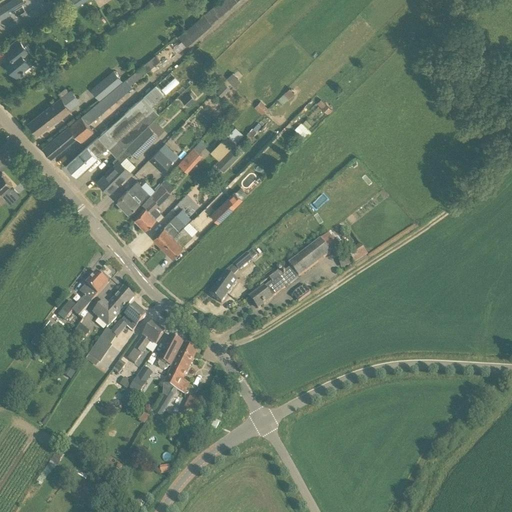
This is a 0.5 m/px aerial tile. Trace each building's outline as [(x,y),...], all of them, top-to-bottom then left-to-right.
[(23,0),(13,0),(0,8),(0,18),(25,3),(23,0)] [(87,0),(66,0),(65,1),(71,10),(87,0)] [(234,5),(229,0),(221,0),(204,14),(212,24),(234,5)] [(187,46),(200,35),(191,25),(178,36),(187,46)] [(18,40),(6,50),(11,57),(5,62),(19,79),(26,74),(23,71),(30,65),(23,57),(29,53),(18,40)] [(91,90),(100,101),(123,81),(115,70),(91,90)] [(233,72),(227,78),(235,86),(241,80),(233,72)] [(126,80),(81,117),(88,125),(118,101),(121,104),(125,100),(122,96),(133,88),(126,80)] [(230,89),(225,84),(217,92),(221,97),(230,89)] [(166,97),(156,86),(144,97),(143,96),(98,136),(108,147),(116,156),(149,126),(160,115),(154,108),(166,97)] [(68,92),(66,88),(58,94),(61,98),(68,92)] [(71,91),(61,98),(29,123),(38,134),(70,109),(68,106),(77,99),(71,91)] [(188,92),(181,98),(189,106),(195,100),(188,92)] [(283,105),(289,100),(284,95),(278,100),(283,105)] [(317,104),(322,109),(326,105),(321,100),(317,104)] [(263,114),(268,108),(260,101),(255,106),(263,114)] [(326,105),(322,109),(328,116),(333,111),(326,105)] [(227,112),(219,120),(225,126),(233,118),(227,112)] [(81,117),(43,148),(52,158),(77,137),(81,142),(94,132),(88,125),(81,117)] [(110,193),(130,172),(121,163),(132,151),(137,157),(159,136),(149,126),(113,161),(115,164),(98,181),(110,193)] [(248,133),(252,138),(257,133),(252,129),(248,133)] [(212,168),(219,161),(237,142),(229,134),(210,153),(211,154),(204,160),(212,168)] [(77,174),(108,147),(98,136),(68,164),(77,174)] [(201,140),(194,148),(200,154),(207,145),(201,140)] [(171,148),(165,143),(149,160),(163,172),(173,161),(165,154),(171,148)] [(239,149),(236,146),(216,167),(219,170),(239,149)] [(203,157),(200,154),(194,148),(193,148),(178,165),(187,173),(203,157)] [(141,179),(149,174),(146,167),(137,172),(141,179)] [(0,194),(0,195),(12,184),(2,173),(0,175),(0,194)] [(151,195),(154,198),(147,205),(140,212),(140,213),(135,218),(145,229),(156,218),(161,213),(155,208),(175,189),(166,180),(151,195)] [(149,194),(137,182),(128,191),(128,190),(117,201),(129,212),(139,202),(141,203),(149,194)] [(241,188),(236,193),(242,199),(247,194),(241,188)] [(211,216),(218,223),(235,206),(228,199),(211,216)] [(163,247),(183,227),(186,225),(176,215),(153,237),(163,247)] [(193,237),(183,227),(163,247),(172,257),(183,246),(193,237)] [(329,233),(320,240),(331,253),(339,247),(329,233)] [(277,273),(287,286),(299,277),(299,278),(331,253),(320,240),(288,264),(291,267),(283,274),(280,271),(277,273)] [(355,264),(368,256),(361,245),(348,253),(355,264)] [(247,254),(252,260),(257,256),(252,250),(247,254)] [(239,272),(252,260),(247,254),(235,264),(233,265),(239,272)] [(351,265),(348,257),(342,259),(345,267),(351,265)] [(85,297),(76,307),(70,302),(62,311),(58,316),(64,321),(72,311),(79,317),(92,302),(91,302),(108,283),(97,273),(79,292),(85,297)] [(287,286),(277,273),(269,279),(272,282),(264,288),(250,298),(258,309),(272,298),(271,298),(287,286)] [(221,304),(237,282),(225,274),(210,295),(221,304)] [(305,286),(292,295),(298,302),(310,293),(305,286)] [(124,289),(108,305),(104,300),(93,312),(107,326),(133,298),(124,289)] [(121,321),(111,333),(115,336),(117,338),(126,327),(132,332),(146,317),(134,306),(125,317),(122,322),(121,321)] [(30,341),(32,342),(35,345),(38,341),(39,340),(38,340),(51,324),(48,322),(47,321),(30,341)] [(73,335),(73,336),(81,342),(81,343),(90,333),(80,324),(73,335)] [(165,332),(153,324),(134,350),(127,359),(135,364),(150,342),(155,346),(165,332)] [(171,336),(171,337),(158,361),(159,362),(157,364),(158,368),(164,370),(167,369),(168,367),(169,367),(182,343),(171,336)] [(101,339),(89,357),(99,364),(111,346),(110,345),(101,339)] [(182,380),(195,355),(197,350),(184,343),(163,384),(184,395),(189,384),(182,380)] [(118,375),(125,365),(120,361),(113,371),(118,375)] [(129,389),(126,394),(136,400),(146,384),(137,378),(129,390),(129,389)] [(122,387),(127,391),(133,383),(127,379),(122,387)] [(154,414),(161,418),(172,401),(165,396),(154,414)] [(191,398),(183,414),(192,419),(200,403),(191,398)] [(149,417),(144,413),(139,422),(144,425),(149,417)] [(161,475),(171,474),(170,466),(160,467),(161,475)]
